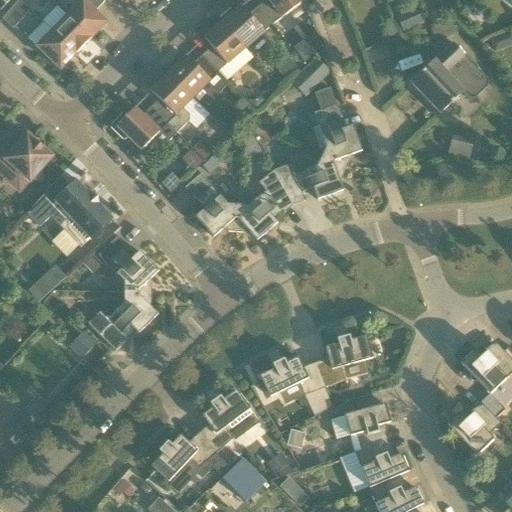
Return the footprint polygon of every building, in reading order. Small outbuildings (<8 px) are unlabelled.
[(80,0),(82,1),(67,16),(91,40),(106,24),(95,13),(104,3),(100,0),(80,0)] [(272,26),(302,4),(299,0),(267,0),(258,8),(272,26)] [(30,10),(19,1),(2,20),(13,30),(30,10)] [(245,50),(272,26),(258,8),(248,16),(241,7),(234,13),(231,10),(219,20),(245,50)] [(411,9),(397,16),(403,30),(418,24),(411,9)] [(76,55),(91,40),(67,16),(52,32),(76,55)] [(202,56),(218,73),(245,50),(219,20),(207,30),(210,34),(204,40),(211,48),(202,56)] [(450,21),(431,30),(437,44),(457,36),(450,21)] [(52,32),(36,48),(60,71),(76,55),(52,32)] [(306,62),(323,45),(311,32),(294,49),(306,62)] [(498,37),(489,39),(493,53),(499,51),(501,45),(498,37)] [(440,115),(462,94),(468,99),(475,99),(486,88),(487,80),(453,44),(411,85),(440,115)] [(175,60),(164,72),(193,99),(197,95),(204,88),(210,82),(220,93),(228,85),(226,82),(218,73),(202,56),(197,60),(192,65),(191,64),(185,58),(183,60),(179,64),(175,60)] [(290,82),(303,94),(327,69),(314,58),(290,82)] [(288,59),(275,70),(284,79),(296,67),(288,59)] [(182,110),(193,99),(164,72),(153,83),(157,86),(151,93),(158,100),(150,108),(177,134),(189,122),(189,116),(182,110)] [(330,89),(314,94),(319,107),(323,106),(325,110),(314,114),(326,148),(321,158),(346,169),(349,163),(348,158),(362,153),(352,127),(341,131),(337,120),(342,118),(337,106),(330,89)] [(256,110),(264,102),(260,95),(253,96),(247,102),(256,110)] [(177,134),(150,108),(142,117),(134,110),(127,117),(123,114),(109,128),(123,141),(127,138),(141,152),(152,141),(161,150),(177,134)] [(53,158),(25,135),(18,143),(8,135),(0,143),(0,176),(9,184),(18,174),(30,184),(32,181),(42,181),(41,171),(52,159),(53,158)] [(214,152),(203,139),(193,148),(205,160),(214,152)] [(450,140),(447,156),(470,160),(472,144),(450,140)] [(193,172),(202,162),(191,151),(181,160),(193,172)] [(225,160),(218,153),(210,160),(216,168),(225,160)] [(346,169),(321,158),(317,166),(296,175),(292,165),(274,172),(294,206),(305,202),(302,194),(313,190),(317,201),(343,192),(338,178),(343,176),(346,169)] [(238,206),(236,234),(243,234),(247,231),(257,242),(277,224),(273,220),(282,212),(284,214),(294,206),(274,172),(259,184),(266,192),(248,207),(238,206)] [(228,233),(236,234),(238,206),(227,206),(211,187),(201,175),(185,189),(195,201),(196,200),(205,210),(195,218),(213,239),(224,229),(228,233)] [(76,182),(54,203),(58,207),(49,215),(80,248),(89,239),(90,240),(112,220),(109,217),(112,214),(104,205),(101,208),(98,206),(98,204),(89,196),(76,182)] [(117,239),(102,253),(98,257),(107,266),(124,283),(124,294),(151,294),(151,286),(148,283),(158,272),(139,253),(130,261),(122,253),(126,249),(117,239)] [(92,257),(84,265),(92,274),(101,267),(92,257)] [(49,292),(39,282),(29,291),(39,302),(49,292)] [(52,294),(43,304),(53,314),(62,304),(52,294)] [(101,313),(88,325),(115,353),(127,341),(126,339),(134,330),(138,335),(158,316),(147,305),(151,302),(151,294),(124,294),(124,304),(108,321),(101,313)] [(328,359),(315,364),(325,389),(348,380),(367,375),(364,362),(372,360),(366,337),(350,342),(349,338),(337,341),(338,345),(325,349),(328,359)] [(77,338),(68,345),(80,359),(88,352),(77,338)] [(490,395),(511,373),(511,361),(496,344),(482,357),(475,351),(460,365),(470,375),(471,382),(477,382),(490,395)] [(325,389),(315,364),(303,369),(298,359),(286,365),(284,361),(273,367),(274,370),(260,377),(270,398),(298,385),(304,397),(313,416),(332,407),(325,389)] [(250,410),(236,392),(223,401),(221,398),(210,406),(213,409),(202,417),(208,426),(198,435),(216,455),(233,440),(225,429),(234,422),(244,435),(258,424),(249,411),(250,410)] [(335,395),(329,397),(332,407),(343,404),(341,398),(335,395)] [(3,436),(17,448),(37,425),(39,427),(51,413),(35,399),(3,436)] [(344,418),(331,422),(333,431),(336,440),(350,437),(357,435),(361,451),(386,443),(384,437),(381,427),(381,426),(390,424),(387,412),(385,405),(374,408),(371,409),(366,407),(365,406),(361,412),(347,416),(344,417),(344,418)] [(476,457),(493,441),(489,436),(501,425),(482,405),(469,418),(462,412),(447,426),(457,437),(457,444),(464,444),(476,457)] [(287,446),(304,451),(308,436),(291,431),(287,446)] [(162,455),(151,467),(166,481),(168,483),(178,472),(186,480),(195,471),(202,479),(214,467),(220,475),(228,468),(216,455),(198,435),(188,444),(180,436),(171,446),(168,444),(160,453),(162,455)] [(360,452),(354,454),(368,488),(367,489),(368,490),(399,477),(408,473),(402,458),(401,455),(392,459),(386,443),(361,451),(360,452)] [(327,446),(315,448),(317,463),(329,461),(327,446)] [(289,464),(282,455),(267,466),(274,475),(289,464)] [(257,474),(236,494),(245,503),(266,483),(257,474)] [(410,511),(413,510),(423,506),(414,489),(406,493),(399,477),(368,490),(378,511),(410,511)] [(287,480),(280,487),(289,496),(298,488),(288,478),(287,480)] [(511,511),(511,480),(496,496),(509,510),(506,511),(511,511)] [(123,493),(129,498),(134,492),(122,481),(113,490),(120,496),(123,493)] [(259,490),(249,499),(254,504),(263,495),(259,490)] [(173,511),(158,499),(147,511),(148,511),(173,511)]
